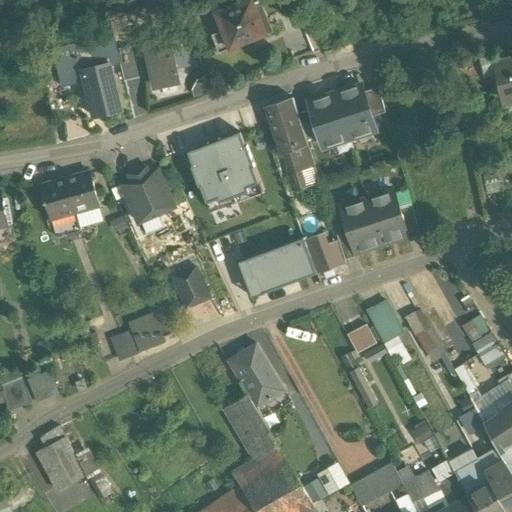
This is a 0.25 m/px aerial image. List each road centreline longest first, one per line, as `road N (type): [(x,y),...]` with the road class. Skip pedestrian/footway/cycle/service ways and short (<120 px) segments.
road 1 (residential): [(511,232),(467,231),(245,323),(0,458)]
road 2 (residential): [(0,160),(93,146),(381,54),(511,28)]
